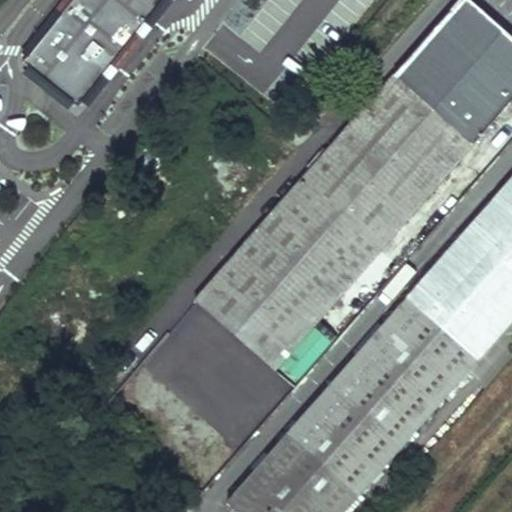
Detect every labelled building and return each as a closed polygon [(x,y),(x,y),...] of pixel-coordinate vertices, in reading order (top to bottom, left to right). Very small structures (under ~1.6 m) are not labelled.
[(60,0),(20,51),(26,57),(71,0),(60,0)] [(71,0),(26,57),(22,62),(26,66),(43,79),(47,75),(53,80),(50,84),(51,85),(55,81),(62,87),(59,92),(72,102),(77,106),(103,74),(107,76),(114,68),(110,65),(137,31),(141,34),(167,0),(71,0)] [(511,38),(468,0),(458,0),(301,180),(380,249),(511,98),(511,38)] [(26,66),(21,72),(67,108),(72,102),(59,92),(51,85),(50,84),(43,79),(26,66)] [(511,179),(248,479),(284,511),(342,511),(511,319),(511,179)] [(301,180),(195,301),(274,370),(380,249),(301,180)] [(284,511),(248,479),(226,503),(236,511),(284,511)]
